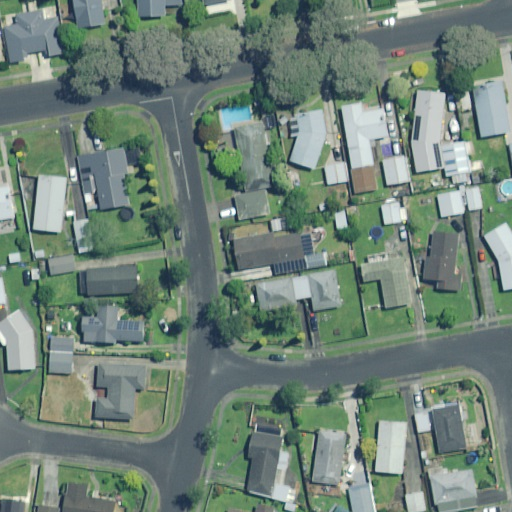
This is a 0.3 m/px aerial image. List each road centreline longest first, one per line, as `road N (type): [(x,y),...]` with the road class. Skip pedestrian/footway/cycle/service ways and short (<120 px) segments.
road 1 (residential): [(167,76),(511,15)]
road 2 (residential): [(202,363),(324,374),(495,343)]
road 3 (residential): [(202,363),(202,272),(167,76)]
road 4 (residential): [(187,461),(0,433)]
road 5 (residential): [(0,105),(167,76)]
